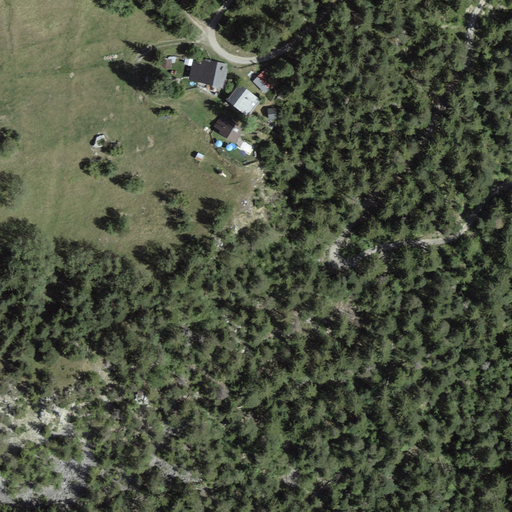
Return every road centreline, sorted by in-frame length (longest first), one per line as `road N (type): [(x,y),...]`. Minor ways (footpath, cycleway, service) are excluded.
road 1 (track): [(511,182),(444,239),(383,247),(348,262),(333,252),(426,140),(464,65),(470,18),(481,0)]
road 2 (track): [(337,0),(283,51),(238,63),(216,49),(211,34),(229,0)]
